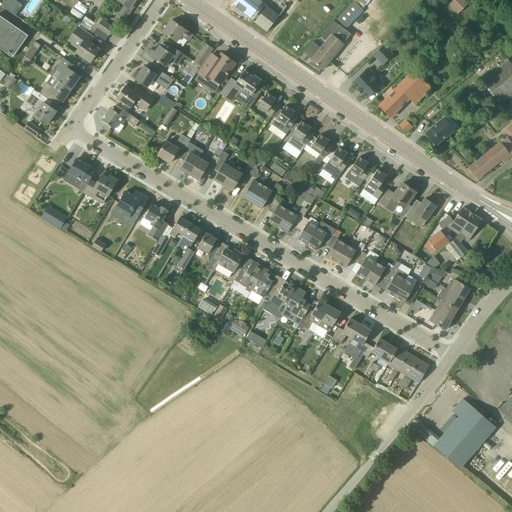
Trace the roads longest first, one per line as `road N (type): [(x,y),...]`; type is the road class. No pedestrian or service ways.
road 1 (residential): [(452,357),(78,131),(161,0)]
road 2 (tertiary): [(505,217),(187,0)]
road 3 (unclassified): [(325,511),(452,357)]
